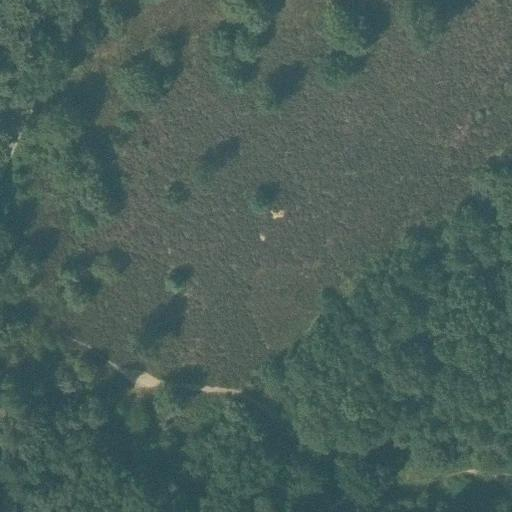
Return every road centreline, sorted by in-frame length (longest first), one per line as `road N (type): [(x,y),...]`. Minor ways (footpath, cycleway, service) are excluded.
road 1 (unknown): [(0,327),(268,415),(363,497),(511,503)]
road 2 (unclassified): [(0,192),(88,0)]
